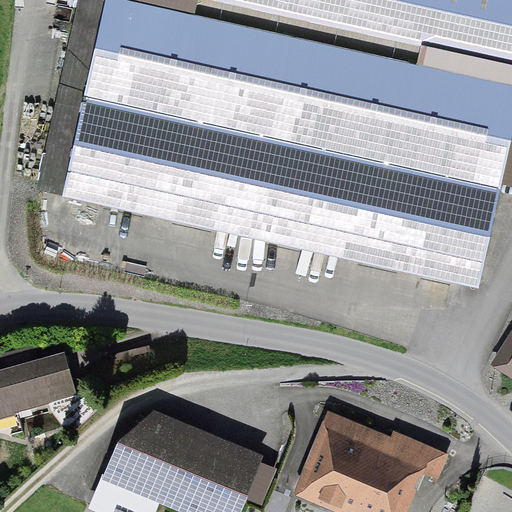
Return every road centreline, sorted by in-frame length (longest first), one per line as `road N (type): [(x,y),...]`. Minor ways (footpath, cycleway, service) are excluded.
road 1 (tertiary): [(511,437),(439,383),(383,359),(101,310),(0,312)]
road 2 (track): [(0,233),(20,57),(39,0)]
